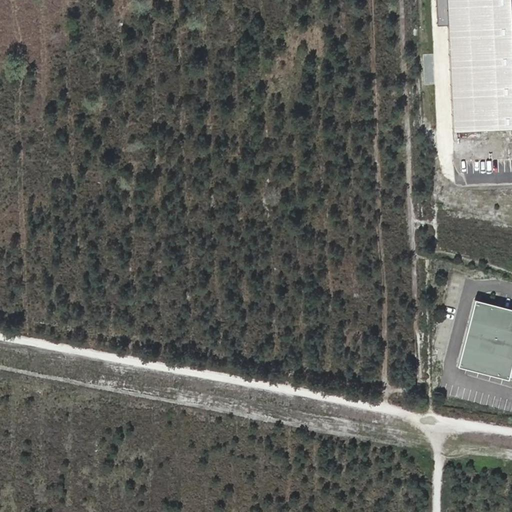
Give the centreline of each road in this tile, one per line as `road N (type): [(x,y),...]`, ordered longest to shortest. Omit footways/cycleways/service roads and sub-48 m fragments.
road 1 (track): [(511,435),(0,340)]
road 2 (track): [(409,0),(429,419)]
